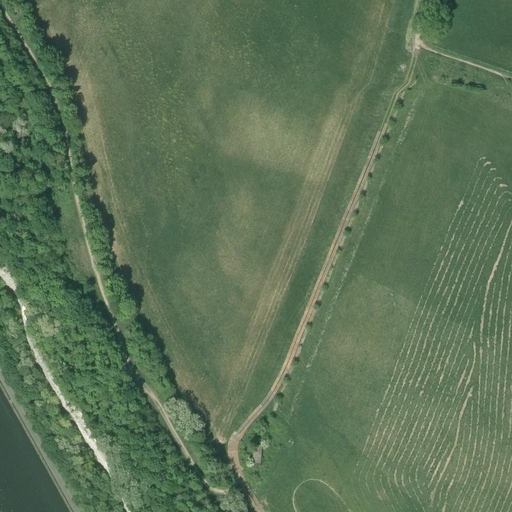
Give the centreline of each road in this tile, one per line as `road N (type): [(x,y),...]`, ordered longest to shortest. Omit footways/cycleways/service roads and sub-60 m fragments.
road 1 (track): [(0,3),(61,120),(125,351),(220,500)]
road 2 (track): [(418,44),(278,399),(239,452),(247,491),(220,500)]
